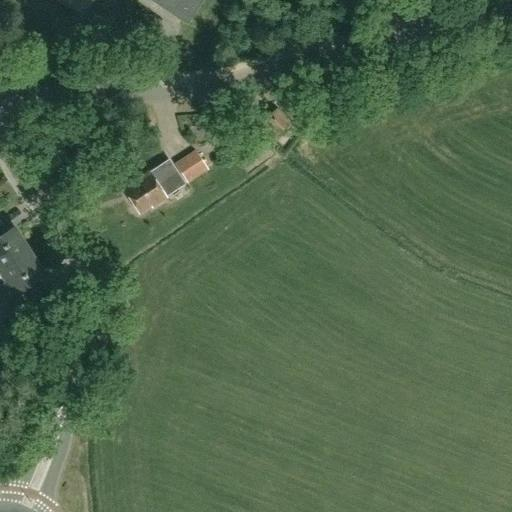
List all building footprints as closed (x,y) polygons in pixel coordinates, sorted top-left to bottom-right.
[(54,0),(81,18),(92,0),(147,0),(186,26),(203,0),(54,0)] [(277,110),(264,121),(277,136),(280,133),(283,135),(288,131),(286,128),(289,125),(277,110)] [(75,133),(53,133),(53,148),(75,148),(75,133)] [(195,151),(174,164),(187,184),(208,170),(195,151)] [(136,183),(124,192),(138,213),(150,205),(151,207),(165,197),(184,184),(167,160),(148,173),(148,172),(135,181),(136,183)] [(0,268),(27,252),(12,228),(0,236),(0,268)] [(27,252),(0,268),(0,316),(2,320),(23,306),(14,293),(42,275),(27,252)]
